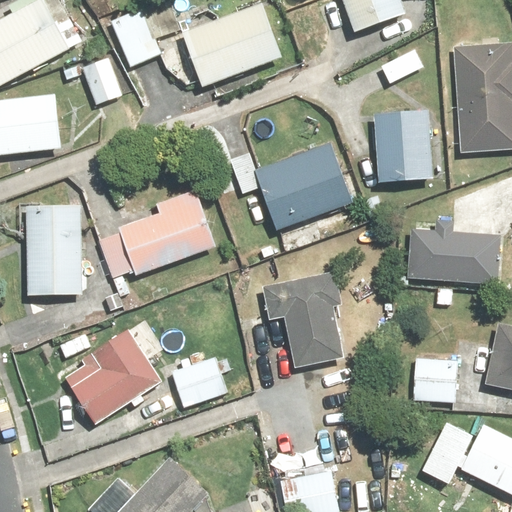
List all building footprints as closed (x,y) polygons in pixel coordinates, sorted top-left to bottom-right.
[(52,0),(18,0),(0,11),(0,85),(76,40),(52,0)] [(397,0),(339,0),(351,32),(402,14),(397,0)] [(148,3),(107,18),(125,66),(166,51),(148,3)] [(248,8),(175,28),(191,88),(264,68),(248,8)] [(511,42),(450,44),(452,158),(511,156),(511,42)] [(422,67),(413,50),(376,69),(386,86),(422,67)] [(108,61),(82,72),(96,106),(122,95),(108,61)] [(58,90),(0,95),(0,151),(63,146),(58,90)] [(369,108),(369,180),(430,180),(430,108),(369,108)] [(329,141),(251,169),(272,229),(351,200),(329,141)] [(77,201),(21,203),(24,292),(80,291),(77,201)] [(199,201),(98,231),(111,274),(212,245),(199,201)] [(412,228),(409,274),(496,279),(499,233),(412,228)] [(335,269),(255,289),(264,321),(278,318),(291,370),(356,354),(335,269)] [(511,310),(495,306),(476,380),(511,389),(511,310)] [(123,325),(56,375),(95,427),(163,376),(123,325)] [(217,353),(170,368),(183,406),(230,390),(217,353)] [(461,357),(408,354),(406,402),(458,405),(461,357)] [(511,436),(479,420),(456,468),(511,495),(511,436)] [(470,438),(444,423),(418,471),(444,485),(470,438)] [(166,453),(112,511),(185,511),(206,489),(166,453)] [(340,511),(334,470),(274,478),(278,511),(340,511)]
